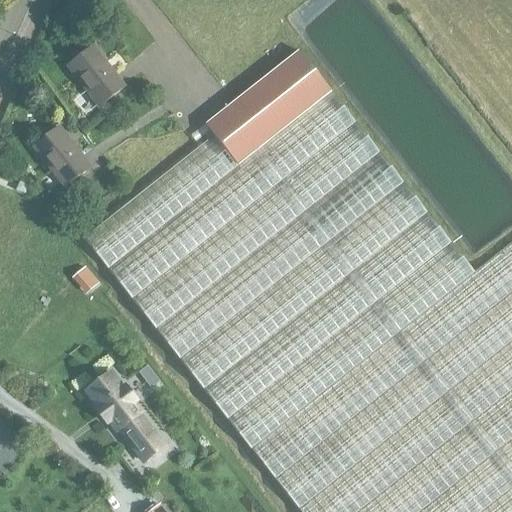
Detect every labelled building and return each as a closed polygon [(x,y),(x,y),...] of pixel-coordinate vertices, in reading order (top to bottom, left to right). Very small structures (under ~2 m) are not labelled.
[(67,68),(100,109),(125,90),(93,48),(67,68)] [(234,103),(206,126),(214,137),(238,167),(331,93),(298,52),(234,103)] [(298,511),(511,511),(511,244),(474,274),(331,93),(238,167),(214,137),(84,240),(298,511)] [(33,149),(65,190),(91,170),(59,128),(33,149)] [(73,279),(81,288),(93,278),(85,269),(73,279)] [(93,388),(88,393),(99,408),(97,410),(106,423),(109,421),(116,431),(119,429),(132,446),(138,441),(151,458),(163,448),(138,414),(140,413),(133,403),(136,401),(126,388),(123,390),(111,375),(106,379),(105,378),(92,387),(93,388)]
